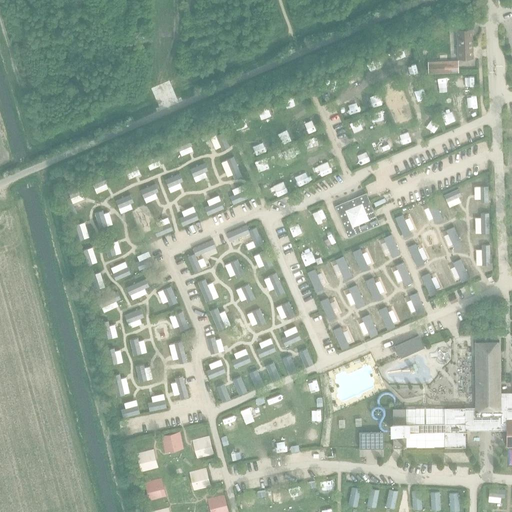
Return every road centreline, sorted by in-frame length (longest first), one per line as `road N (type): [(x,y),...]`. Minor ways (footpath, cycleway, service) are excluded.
road 1 (track): [(362,0),(37,141),(26,128),(0,36)]
road 2 (unclassified): [(0,183),(423,0)]
